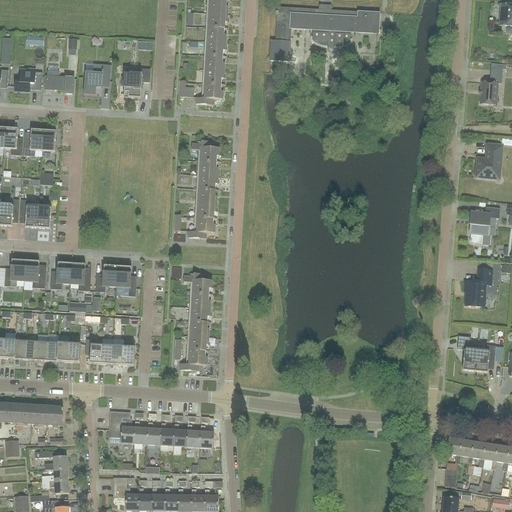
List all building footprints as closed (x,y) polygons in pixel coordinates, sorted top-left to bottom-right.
[(208,0),(203,99),(196,99),(196,106),(215,107),(215,101),(223,101),(224,93),(222,93),(222,81),(224,81),(225,65),(223,65),(224,52),(226,52),(227,37),(225,36),(226,24),(228,24),(229,9),(227,8),(227,0),(208,0)] [(358,13),(331,11),(332,6),(319,6),(319,11),(278,8),(277,27),(276,43),(272,42),(270,62),(271,62),(271,61),(289,62),(289,63),(290,62),(297,63),(297,57),(290,57),(291,44),(290,44),(291,29),(314,30),(313,42),(315,44),(318,45),(322,47),(325,48),(328,48),(328,50),(335,50),(335,49),(338,49),(342,48),(346,47),(349,45),(351,44),(351,33),(379,34),(380,14),(379,14),(380,14),(379,14),(365,13),(363,13),(359,13),(358,13)] [(511,6),(502,6),(501,14),(500,26),(511,27),(511,6)] [(70,41),(69,51),(77,51),(77,41),(70,41)] [(95,97),(96,87),(101,88),(101,89),(102,89),(102,88),(109,88),(111,67),(93,66),(93,74),(85,73),(83,96),(95,97)] [(0,68),(0,86),(0,89),(8,89),(9,72),(2,72),(2,69),(0,68)] [(28,71),(21,71),(20,84),(15,84),(15,92),(30,93),(30,88),(34,88),(34,91),(42,91),(43,74),(36,74),(36,71),(28,70),(28,71)] [(123,79),(123,87),(125,87),(124,99),(141,100),(142,84),(150,85),(151,71),(138,70),(137,75),(130,75),(130,77),(126,76),(126,79),(123,79)] [(48,73),(48,78),(46,78),(46,91),(66,92),(65,95),(74,95),(75,80),(59,79),(59,74),(48,73)] [(498,85),(502,85),(502,79),(491,78),(490,84),(482,84),(481,105),(497,106),(498,85)] [(186,88),(186,91),(185,95),(185,99),(194,99),(194,89),(186,88)] [(6,129),(5,150),(12,151),(12,157),(23,157),(24,142),(18,142),(19,130),(6,129)] [(43,153),(44,132),(32,131),(31,143),(25,142),(24,157),(35,158),(36,152),(43,153)] [(57,132),(44,132),(43,153),(55,153),(57,132)] [(220,158),(220,150),(212,149),(212,143),(198,142),(197,145),(192,145),(192,151),(199,151),(195,233),(189,233),(188,239),(207,240),(207,234),(216,235),(216,226),(214,226),(215,214),(217,214),(218,198),(215,198),(216,186),(219,186),(219,170),(217,170),(218,158),(220,158)] [(477,178),(499,180),(502,147),(488,146),(487,161),(478,160),(477,178)] [(14,207),(1,206),(0,227),(12,228),(13,216),(19,216),(20,201),(14,201),(14,207)] [(38,230),(39,209),(32,208),(33,202),(22,202),(21,216),(26,217),(26,229),(38,230)] [(39,209),(38,230),(50,230),(52,210),(39,209)] [(486,215),(471,214),(470,226),(471,227),(470,235),(471,235),(470,243),(481,247),(483,236),(489,237),(490,228),(489,228),(490,219),(500,220),(501,210),(487,209),(486,215)] [(17,282),(25,283),(26,262),(13,261),(12,273),(6,273),(5,288),(16,288),(17,282)] [(26,262),(25,283),(33,283),(33,289),(45,290),(46,275),(39,275),(40,263),(26,262)] [(62,285),(71,286),(72,265),(59,264),(58,276),(52,276),(51,291),(62,291),(62,285)] [(86,266),(72,265),(71,286),(79,286),(79,292),(90,293),(91,278),(85,278),(86,266)] [(108,288),(117,289),(118,268),(105,267),(104,279),(98,278),(97,293),(108,294),(108,288)] [(118,268),(117,289),(130,289),(129,298),(136,298),(137,281),(131,280),(132,269),(118,268)] [(492,287),(493,271),(479,270),(478,283),(465,283),(465,292),(467,292),(466,307),(484,308),(486,286),(492,287)] [(189,275),(189,277),(192,277),(192,281),(192,284),(191,295),(187,366),(181,365),(180,371),(199,373),(199,367),(208,367),(208,359),(206,359),(207,347),(209,347),(210,331),(208,331),(208,318),(211,318),(212,302),(209,302),(210,290),(212,290),(213,282),(204,282),(205,276),(189,275)] [(78,304),(70,304),(70,313),(78,314),(78,304)] [(5,341),(4,360),(15,360),(16,342),(5,341)] [(101,366),(102,347),(103,342),(91,341),(90,365),(101,366)] [(27,342),(16,342),(15,360),(25,361),(27,342)] [(36,362),(37,343),(27,342),(25,361),(36,362)] [(48,344),(37,343),(36,362),(47,362),(48,344)] [(135,344),(124,343),(124,348),(123,367),(134,368),(135,344)] [(58,363),(59,344),(48,344),(47,362),(58,363)] [(70,345),(59,344),(58,363),(68,364),(70,345)] [(70,345),(68,364),(80,364),(81,346),(70,345)] [(465,351),(463,372),(475,373),(477,352),(478,346),(458,345),(458,350),(465,351)] [(102,347),(101,366),(112,366),(113,348),(102,347)] [(477,352),(475,373),(488,374),(489,362),(495,363),(496,348),(485,347),(485,353),(477,352)] [(124,348),(113,348),(112,366),(123,367),(124,348)] [(496,348),(495,363),(502,363),(503,349),(496,348)] [(31,425),(33,407),(31,407),(31,406),(26,406),(26,407),(8,405),(3,405),(2,405),(1,423),(5,423),(5,425),(8,426),(9,424),(24,425),(23,427),(27,427),(28,425),(31,425)] [(34,407),(33,407),(31,425),(36,426),(36,428),(40,428),(40,426),(54,427),(54,429),(58,429),(58,427),(62,427),(63,413),(63,411),(63,409),(61,409),(61,408),(57,408),(57,409),(39,407),(34,406),(34,407)] [(123,422),(122,426),(122,432),(109,431),(108,440),(121,440),(121,445),(134,446),(136,426),(126,426),(127,423),(123,422)] [(136,426),(134,446),(147,447),(148,430),(148,427),(140,427),(140,423),(136,423),(136,426)] [(147,447),(160,448),(162,428),(152,427),(152,424),(149,424),(148,427),(148,430),(147,447)] [(160,448),(174,449),(175,429),(166,428),(166,425),(162,425),(162,428),(160,448)] [(175,429),(174,449),(187,449),(188,430),(179,429),(180,426),(176,426),(175,429)] [(187,449),(200,450),(202,430),(192,430),(193,427),(189,426),(188,430),(187,449)] [(202,430),(200,450),(213,451),(215,431),(206,431),(206,427),(202,427),(202,430)] [(459,466),(461,458),(459,457),(461,441),(449,439),(447,456),(456,457),(455,465),(459,466)] [(470,459),(473,443),(461,441),(459,457),(461,458),(468,459),(467,467),(471,468),(473,460),(470,459)] [(485,445),(473,443),(470,459),(473,460),(480,461),(478,469),(483,470),(484,468),(485,461),(482,461),(485,445)] [(494,463),(497,447),(485,445),(482,461),(485,461),(484,468),(491,469),(490,471),(495,471),(496,463),(494,463)] [(506,465),(509,448),(497,447),(494,463),(496,463),(504,464),(502,473),(507,473),(507,472),(508,465),(506,465)] [(54,471),(68,470),(67,458),(55,459),(54,453),(46,453),(46,451),(35,451),(36,460),(53,459),(53,465),(45,465),(45,471),(54,471)] [(68,482),(68,470),(54,471),(54,477),(43,478),(43,484),(68,482)] [(69,495),(68,482),(43,484),(43,489),(55,488),(55,495),(69,495)] [(484,484),(482,495),(489,496),(491,485),(484,484)] [(127,490),(127,492),(126,499),(125,511),(139,511),(140,494),(130,494),(130,490),(127,490)] [(139,511),(152,511),(153,494),(144,494),(144,490),(140,490),(140,494),(139,511)] [(152,511),(165,511),(166,494),(158,494),(158,491),(154,491),(153,494),(152,511)] [(165,511),(179,511),(179,494),(170,494),(170,491),(166,491),(166,494),(165,511)] [(179,511),(192,511),(193,495),(184,495),(184,491),(180,491),(179,494),(179,511)] [(192,511),(205,511),(206,495),(197,495),(197,491),(193,491),(193,495),(192,511)] [(206,491),(206,495),(205,511),(218,511),(219,495),(210,495),(210,492),(206,491)] [(40,508),(57,507),(57,502),(50,502),(49,497),(31,497),(31,503),(40,503),(40,508)] [(443,497),(442,511),(444,511),(457,511),(459,498),(443,497)] [(493,509),(508,511),(509,502),(494,500),(493,509)]
